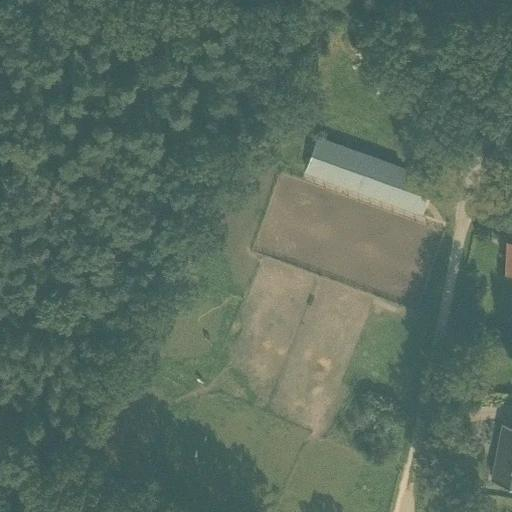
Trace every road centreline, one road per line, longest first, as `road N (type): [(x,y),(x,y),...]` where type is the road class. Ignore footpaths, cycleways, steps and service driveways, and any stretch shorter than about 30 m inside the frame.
road 1 (track): [(418,0),(239,0),(0,23)]
road 2 (unclassified): [(420,454),(478,166),(511,106)]
